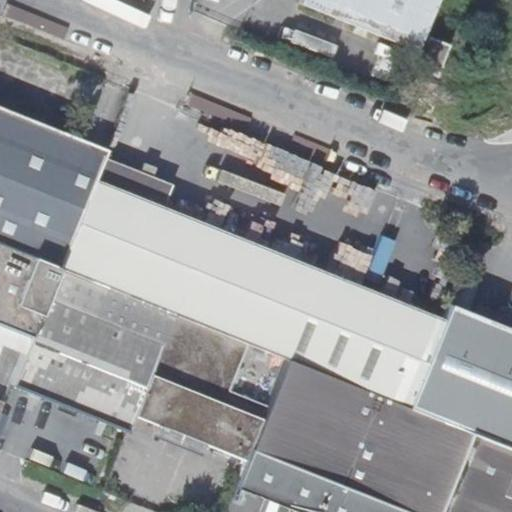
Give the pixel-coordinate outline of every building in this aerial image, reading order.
[(423,30),(434,0),(300,0),(300,3),(415,49),(423,30)] [(423,51),(410,83),(429,91),(442,59),(423,51)] [(0,244),(56,266),(103,148),(0,106),(0,244)] [(109,151),(103,148),(56,266),(173,313),(284,358),(404,406),(441,314),(167,206),(153,240),(84,213),(106,159),(109,151)] [(153,240),(167,206),(175,186),(106,159),(84,213),(153,240)] [(30,332),(56,266),(0,244),(0,320),(7,323),(30,332)] [(124,431),(173,313),(56,266),(30,332),(33,333),(10,387),(124,431)] [(511,323),(448,298),(441,314),(404,406),(464,430),(511,448),(511,323)] [(132,416),(242,461),(284,358),(173,313),(124,431),(125,432),(132,416)] [(431,511),(464,430),(404,406),(284,358),(242,461),(235,477),(309,507),(306,511),(431,511)] [(511,511),(511,448),(464,430),(431,511),(511,511)] [(230,488),(290,511),(306,511),(309,507),(235,477),(230,488)]
